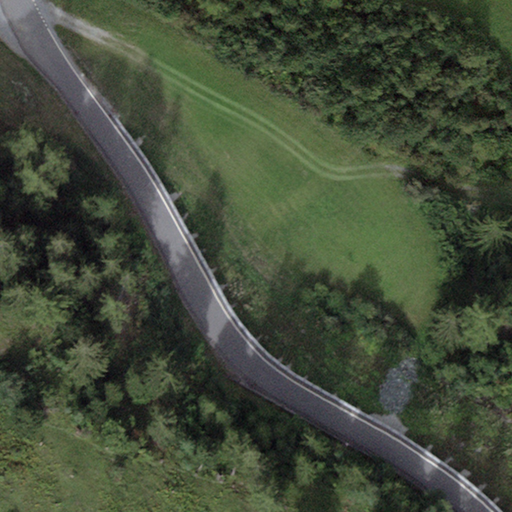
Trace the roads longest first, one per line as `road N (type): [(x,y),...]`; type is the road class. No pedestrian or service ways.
road 1 (tertiary): [(13,0),(234,354),(280,394),(387,454),(468,511)]
road 2 (track): [(57,0),(106,18),(311,159),(500,194)]
